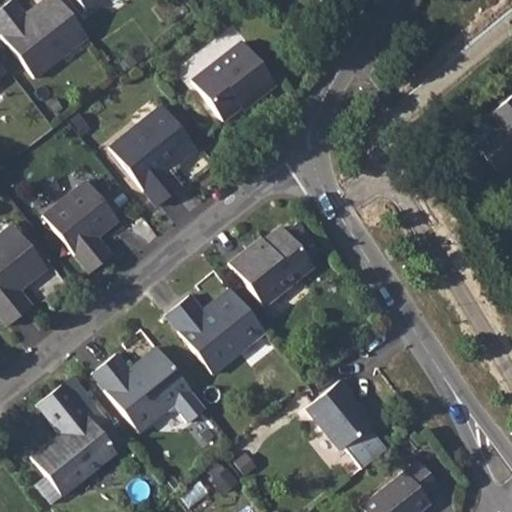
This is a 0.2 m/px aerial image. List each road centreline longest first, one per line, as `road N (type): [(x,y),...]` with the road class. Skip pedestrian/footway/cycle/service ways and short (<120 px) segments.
road 1 (residential): [(511,488),(328,202),(306,148)]
road 2 (residential): [(0,400),(306,148)]
road 3 (residential): [(306,148),(309,127),(383,0)]
